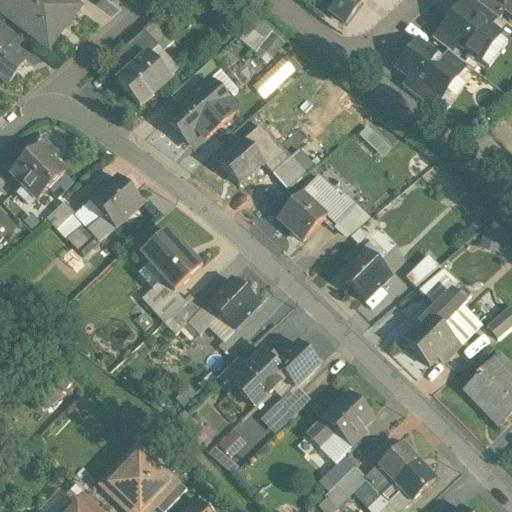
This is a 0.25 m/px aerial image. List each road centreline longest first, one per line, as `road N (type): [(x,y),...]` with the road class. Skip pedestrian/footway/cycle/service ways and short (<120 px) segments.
road 1 (residential): [(51,106),(77,113),(254,248),(511,501)]
road 2 (residential): [(265,0),(345,62),(415,0)]
road 3 (residential): [(158,0),(51,106)]
